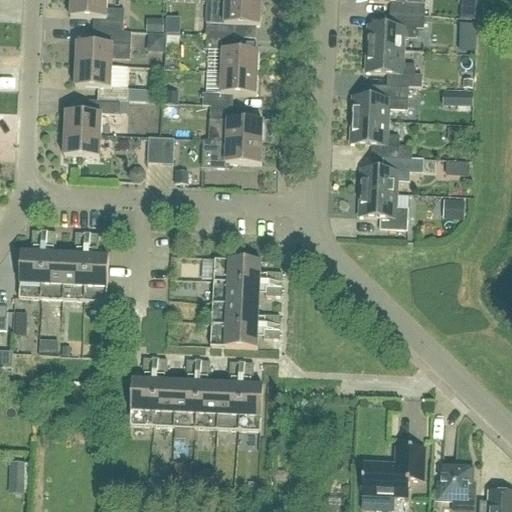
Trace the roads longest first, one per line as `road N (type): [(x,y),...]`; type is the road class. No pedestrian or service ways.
road 1 (residential): [(511,430),(319,243),(313,208)]
road 2 (residential): [(313,208),(28,200)]
road 3 (residential): [(313,208),(324,0)]
road 4 (residential): [(28,200),(37,0)]
